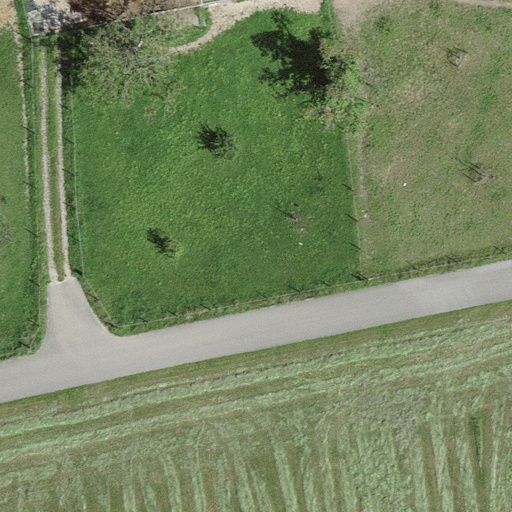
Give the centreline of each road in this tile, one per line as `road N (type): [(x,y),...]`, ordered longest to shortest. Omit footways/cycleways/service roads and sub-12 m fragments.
road 1 (unclassified): [(511,279),(0,385)]
road 2 (track): [(92,364),(66,285),(52,53)]
